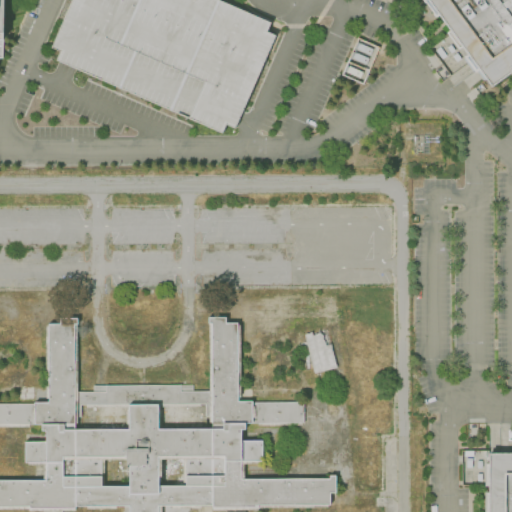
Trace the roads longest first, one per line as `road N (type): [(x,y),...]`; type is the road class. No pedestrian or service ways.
road 1 (residential): [(379,183),(0,187)]
road 2 (residential): [(402,511),(401,203),(379,183)]
